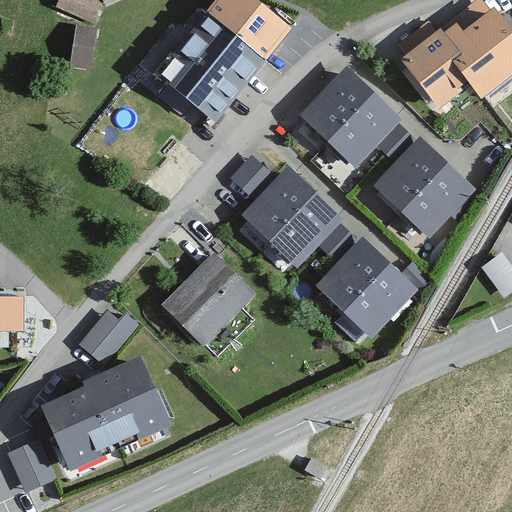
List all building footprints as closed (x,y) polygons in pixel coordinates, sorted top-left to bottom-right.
[(57,0),(56,4),(96,21),(105,0),(57,0)] [(294,28),(251,0),(212,0),(149,70),(209,124),(294,28)] [(511,65),(511,49),(486,7),(437,37),(470,91),(511,65)] [(79,22),(71,62),(93,67),(101,26),(79,22)] [(461,86),(427,34),(392,57),(426,109),(461,86)] [(400,119),(348,68),(301,115),(353,167),(400,119)] [(476,188),(422,137),(374,188),(428,239),(476,188)] [(253,152),(231,175),(251,193),(272,169),(253,152)] [(339,218),(288,167),(239,214),(290,266),(339,218)] [(408,285),(354,237),(310,286),(364,334),(408,285)] [(255,295),(208,249),(155,303),(203,349),(255,295)] [(504,295),(511,289),(511,260),(503,249),(482,264),(504,295)] [(0,329),(24,329),(24,297),(0,297),(0,329)] [(117,320),(107,312),(81,345),(106,365),(139,325),(124,312),(117,320)] [(170,421),(141,358),(40,405),(69,468),(170,421)] [(58,476),(50,459),(38,464),(28,442),(8,450),(26,490),(58,476)]
